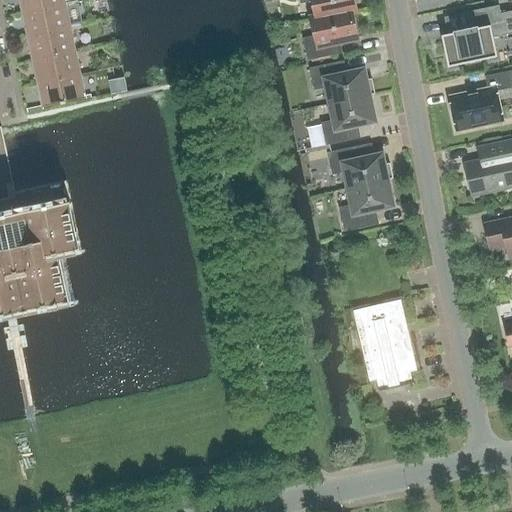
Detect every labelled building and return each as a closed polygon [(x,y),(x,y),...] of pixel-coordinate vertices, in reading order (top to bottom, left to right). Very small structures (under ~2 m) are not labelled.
[(20,0),(23,14),(65,5),(64,0),(20,0)] [(311,0),(316,18),(316,19),(352,11),(352,12),(357,11),(354,0),(311,0)] [(23,14),(28,37),(70,28),(65,5),(23,14)] [(493,38),(511,33),(511,11),(500,14),(498,6),(465,13),(469,30),(441,36),(448,68),(464,64),(465,66),(481,63),(480,61),(497,57),(493,38)] [(316,19),(316,18),(311,19),(314,36),(303,39),(307,61),(337,55),(334,43),(358,38),(352,12),(352,11),(316,19)] [(28,37),(33,61),(75,52),(70,28),(28,37)] [(33,61),(38,84),(80,75),(75,52),(33,61)] [(341,74),(338,63),(309,69),(314,91),(325,88),(329,105),(370,96),(370,95),(374,94),(371,79),(367,80),(364,69),(341,74)] [(511,88),(511,71),(484,77),(486,90),(449,98),(456,131),(502,121),(496,92),(511,88)] [(85,99),(80,75),(38,84),(43,108),(85,99)] [(321,124),(326,146),(355,139),(352,128),(376,123),(370,96),(329,105),(333,121),(321,124)] [(511,140),(478,147),(481,161),(465,165),(472,196),(511,187),(511,140)] [(356,147),(327,153),(332,175),(344,173),(347,189),(388,181),(388,180),(392,179),(389,164),(385,165),(382,154),(359,159),(356,147)] [(388,181),(347,189),(351,206),(339,208),(344,232),(373,226),(370,212),(394,207),(388,181)] [(0,315),(69,301),(59,254),(80,249),(66,182),(15,192),(2,195),(0,195),(0,315)] [(511,219),(485,225),(490,249),(491,249),(491,247),(506,244),(508,257),(511,256),(511,219)] [(400,301),(353,311),(369,382),(376,380),(379,391),(378,391),(378,392),(413,385),(413,383),(412,383),(410,372),(416,371),(400,301)] [(511,323),(503,325),(508,348),(511,347),(511,323)]
